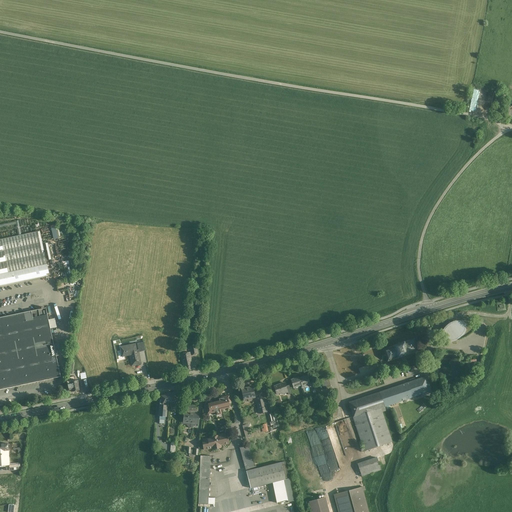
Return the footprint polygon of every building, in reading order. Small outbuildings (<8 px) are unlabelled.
[(37,232),(0,239),(0,274),(44,265),(37,232)] [(0,285),(47,276),(44,265),(0,274),(0,285)] [(46,308),(0,317),(0,389),(24,385),(61,377),(56,356),(55,351),(50,329),(48,320),(46,308)] [(64,317),(48,320),(50,329),(66,325),(64,317)] [(445,337),(446,338),(447,339),(448,339),(449,340),(452,339),(454,339),(455,340),(456,339),(464,334),(463,333),(464,330),(464,328),(464,326),(463,324),(462,323),(461,323),(459,323),(456,323),(452,325),(449,327),(446,330),(445,332),(444,335),(445,337)] [(414,339),(383,350),(387,361),(418,351),(414,339)] [(135,344),(120,347),(122,357),(130,355),(131,364),(137,363),(137,365),(141,364),(139,352),(137,353),(135,344)] [(189,352),(181,354),(185,372),(193,370),(189,352)] [(308,376),(304,377),(300,379),(299,379),(301,385),(302,387),(302,386),(306,385),(310,383),(308,376)] [(427,376),(414,381),(419,395),(432,391),(427,376)] [(299,377),(296,378),(291,380),(294,388),(298,386),(301,385),(299,379),(300,379),(299,377)] [(329,379),(322,381),(324,389),(331,387),(329,379)] [(77,380),(70,382),(70,381),(67,382),(69,391),(71,390),(72,392),(80,390),(77,380)] [(414,381),(379,392),(384,407),(419,395),(414,381)] [(282,383),(274,387),(276,394),(282,392),(282,394),(287,392),(288,392),(286,386),(285,383),(284,383),(284,384),(282,384),(282,383)] [(253,387),(241,389),(243,400),(248,399),(248,401),(252,400),(252,399),(255,398),(254,393),(253,387)] [(263,391),(254,393),(255,398),(256,398),(259,414),(268,412),(266,404),(265,405),(263,391)] [(174,392),(168,394),(170,403),(172,402),(176,401),(174,392)] [(379,392),(348,402),(353,417),(384,407),(379,392)] [(168,394),(161,395),(162,399),(163,404),(167,403),(170,403),(168,394)] [(229,396),(221,397),(222,401),(218,402),(219,408),(220,408),(229,406),(229,405),(229,404),(231,404),(229,396)] [(218,402),(213,403),(210,403),(210,404),(208,404),(206,405),(207,408),(206,408),(207,414),(215,412),(220,411),(220,408),(219,408),(218,402)] [(167,406),(160,406),(159,416),(166,416),(167,407),(167,406)] [(195,406),(188,406),(187,413),(184,413),(183,423),(186,423),(198,424),(199,414),(195,414),(196,413),(195,412),(195,406)] [(353,417),(364,451),(392,442),(382,412),(386,411),(384,407),(353,417)] [(326,425),(338,466),(348,464),(335,422),(326,425)] [(218,436),(215,436),(215,437),(207,439),(207,440),(204,441),(204,444),(203,445),(204,450),(212,448),(212,449),(213,449),(216,449),(217,447),(220,447),(221,445),(229,444),(227,433),(218,435),(218,436)] [(8,444),(0,444),(0,465),(6,465),(6,471),(19,470),(18,464),(9,465),(8,451),(8,444)] [(248,445),(240,447),(245,468),(254,466),(248,445)] [(377,458),(357,464),(362,477),(381,470),(377,458)] [(210,462),(200,462),(198,504),(208,504),(210,462)] [(246,471),(248,480),(250,488),(283,480),(285,480),(281,463),(256,469),(246,471)] [(285,480),(283,480),(288,502),(294,501),(289,478),(285,480)] [(364,487),(334,495),(338,511),(367,511),(362,490),(365,490),(364,487)] [(328,511),(324,497),(309,501),(312,511),(328,511)]
